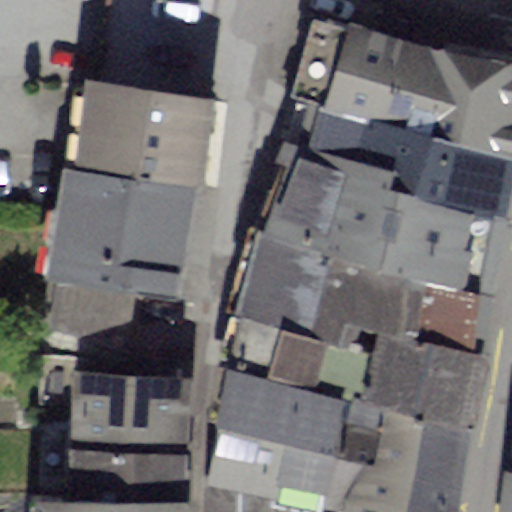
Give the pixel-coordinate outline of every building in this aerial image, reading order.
[(113,0),(110,20),(100,81),(197,96),(212,0),(113,0)] [(303,11),(283,93),(294,95),(511,147),(511,60),(475,52),(303,11)] [(95,80),(90,112),(82,164),(195,182),(202,140),(208,98),(197,96),(100,81),(95,80)] [(508,199),(511,184),(511,147),(294,95),(282,144),(279,156),(486,205),(506,210),(508,199)] [(279,156),(270,192),(261,231),(427,271),(467,283),(486,205),(279,156)] [(177,288),(195,182),(82,164),(69,161),(51,268),(63,270),(134,281),(177,288)] [(366,317),(413,328),(427,271),(261,231),(242,309),(338,332),(343,311),(366,317)] [(129,312),(134,281),(63,270),(54,327),(125,338),(129,312)] [(467,283),(427,271),(413,328),(475,343),(481,318),(489,288),(467,283)] [(343,311),(338,332),(242,309),(236,333),(229,363),(348,391),(366,317),(343,311)] [(462,400),(475,343),(413,328),(366,317),(348,391),(458,417),(462,400)] [(274,497),(291,499),(321,505),(348,391),(229,363),(209,476),(274,497)] [(181,378),(79,375),(77,442),(179,445),(180,425),(181,378)] [(434,511),(451,444),(458,417),(348,391),(321,505),(347,511),(434,511)] [(77,442),(75,497),(178,500),(178,484),(179,445),(77,442)] [(500,511),(511,511),(511,465),(507,465),(500,511)] [(272,511),(274,497),(209,476),(206,501),(205,511),(272,511)] [(177,511),(178,500),(75,497),(44,496),(43,511),(177,511)]
